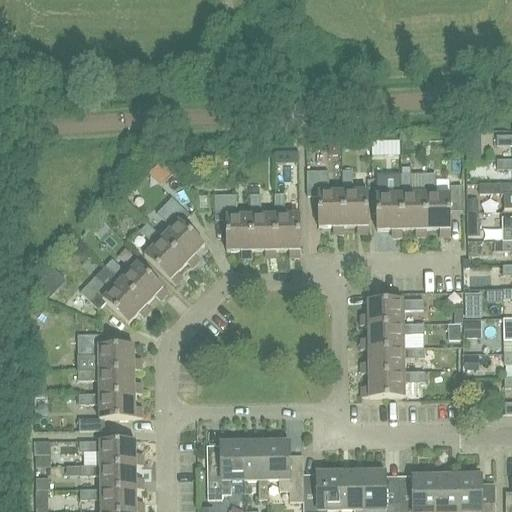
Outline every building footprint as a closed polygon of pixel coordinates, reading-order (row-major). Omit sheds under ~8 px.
[(511,137),(498,138),(498,149),(511,148),(511,137)] [(275,165),(287,165),(287,153),(274,153),(275,165)] [(511,162),(498,163),(498,173),(511,172),(511,162)] [(157,175),(167,189),(182,179),(172,165),(157,175)] [(340,237),(345,237),(344,193),(329,194),(329,173),(309,174),(309,199),(320,199),(320,229),(335,229),(335,235),(340,235),(340,237)] [(346,237),(346,229),(359,229),(359,235),(364,235),(364,236),(369,236),(370,229),(369,193),(354,193),(353,173),(344,174),(344,193),(345,237),(346,237)] [(402,196),(403,240),(404,240),(404,233),(417,232),(417,238),(422,237),(423,240),(428,240),(427,196),(413,196),(413,176),(402,176),(403,196),(402,196)] [(427,196),(428,240),(428,232),(440,232),(440,237),(446,237),(446,240),(452,239),(451,232),(452,232),(452,213),(463,213),(463,187),(451,188),(451,195),(437,195),(436,176),(426,176),(427,196)] [(399,240),(403,240),(402,196),(389,196),(389,177),(378,177),(378,196),(377,196),(378,233),(393,232),(393,238),(399,238),(399,240)] [(504,196),(504,212),(511,211),(511,185),(479,186),(479,197),(504,196)] [(253,253),(251,216),(238,216),(237,196),(215,197),(216,222),(226,222),(227,253),(242,253),(242,259),(246,259),(246,261),(253,261),(253,253)] [(277,253),(275,216),(262,217),(262,197),(251,197),(251,216),(253,253),(266,253),(266,259),(271,258),(272,261),(277,261),(277,253)] [(285,197),(276,197),(275,197),(275,216),(277,253),(290,252),(290,258),(296,258),(296,260),(300,260),(300,252),(302,252),(301,216),(286,216),(285,197)] [(150,225),(149,225),(195,270),(198,267),(197,265),(201,261),(197,257),(207,247),(185,225),(193,218),(175,200),(159,215),(173,229),(164,239),(150,225)] [(504,245),(511,244),(511,220),(502,221),(503,231),(511,230),(511,244),(504,244),(504,245)] [(195,271),(195,270),(149,225),(142,232),(157,247),(146,258),(172,283),(172,282),(178,288),(182,284),(180,282),(184,278),(180,274),(189,265),(195,271)] [(107,269),(122,283),(148,308),(158,297),(161,301),(164,298),(166,300),(169,296),(164,291),(165,290),(139,265),(129,276),(114,262),(107,269)] [(148,315),(150,317),(153,313),(148,308),(122,283),(107,269),(82,294),(101,312),(108,304),(130,326),(140,315),(144,319),(148,315)] [(480,294),(466,294),(464,294),(464,296),(465,319),(481,318),(480,294)] [(362,328),(405,327),(404,314),(424,313),(424,303),(405,303),(405,302),(368,303),(369,318),(364,318),(364,323),(362,323),(362,328)] [(362,352),(405,351),(405,337),(425,337),(425,326),(405,327),(362,328),(362,329),(369,329),(369,341),(364,341),(364,347),(362,347),(362,352)] [(79,359),(79,372),(79,373),(142,372),(142,367),(140,367),(140,362),(135,362),(135,347),(104,348),(104,336),(78,337),(79,359)] [(370,376),(406,375),(405,361),(425,361),(425,351),(405,351),(362,352),(362,353),(369,352),(369,366),(364,366),(364,371),(362,371),(362,376),(370,376)] [(142,372),(79,373),(79,382),(98,382),(99,396),(79,396),(79,397),(143,396),(143,391),(141,391),(140,385),(135,385),(135,372),(142,372)] [(426,385),(425,376),(425,375),(406,375),(370,376),(370,390),(365,390),(365,395),(362,395),(363,401),(370,400),(370,402),(406,401),(406,385),(426,385)] [(80,433),(105,433),(105,421),(136,421),(136,420),(143,420),(143,415),(141,415),(141,409),(136,409),(136,397),(143,397),(143,396),(79,397),(79,406),(99,406),(99,421),(80,421),(80,433)] [(208,472),(209,502),(223,502),(223,497),(232,497),(232,482),(245,482),(244,444),(243,444),(243,442),(241,440),(227,440),(225,442),(225,445),(222,445),(222,472),(208,472)] [(136,457),(136,442),(99,443),(80,444),(80,454),(100,454),(100,467),(137,467),(144,467),(144,462),(141,462),(141,457),(136,457)] [(244,444),(245,482),(259,482),(259,501),(268,501),(268,482),(267,444),(244,444)] [(268,482),(280,482),(280,493),(290,493),(291,504),(304,504),(304,502),(304,479),(290,479),(290,444),(267,444),(268,482)] [(137,467),(100,467),(80,468),(80,478),(100,478),(100,492),(144,491),(144,487),(142,487),(142,481),(137,481),(137,467)] [(304,504),(304,511),(318,511),(341,511),(340,474),(317,475),(318,501),(304,502),(304,504)] [(340,474),(341,511),(355,511),(354,511),(364,511),(363,511),(363,474),(340,474)] [(363,511),(364,511),(386,511),(400,511),(400,505),(386,505),(386,474),(363,474),(363,511)] [(436,511),(436,478),(414,478),(414,505),(400,505),(400,511),(436,511)] [(436,478),(436,511),(459,511),(459,478),(436,478)] [(495,511),(496,504),(482,504),(482,478),(459,478),(459,511),(495,511)] [(487,498),(495,498),(495,486),(487,487),(487,498)] [(144,491),(100,492),(81,492),(81,502),(101,502),(100,511),(144,511),(144,509),(142,509),(142,505),(137,505),(137,492),(144,492),(144,491)]
